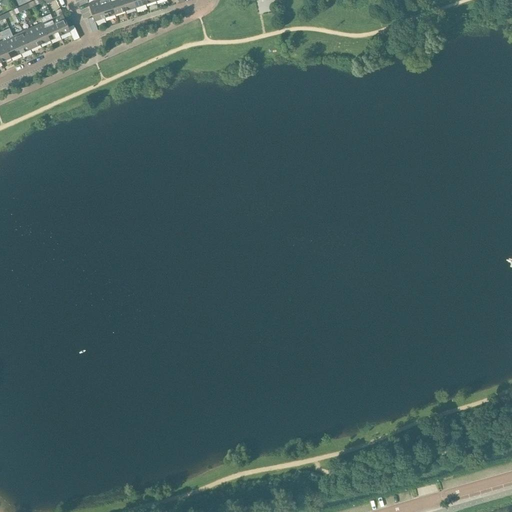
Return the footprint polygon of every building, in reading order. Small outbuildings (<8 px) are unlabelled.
[(5,0),(0,3),(4,12),(10,9),(6,0),(5,0)] [(88,19),(92,33),(98,31),(95,21),(105,18),(99,0),(88,4),(93,18),(88,19)] [(99,0),(105,18),(115,15),(110,0),(99,0)] [(110,0),(115,15),(125,11),(121,0),(110,0)] [(121,0),(125,11),(136,8),(132,0),(121,0)] [(23,6),(25,10),(35,6),(33,1),(23,6)] [(13,10),(15,15),(25,10),(23,6),(13,10)] [(70,32),(74,41),(80,38),(74,25),(69,28),(61,9),(56,11),(58,16),(53,19),(60,36),(70,32)] [(4,14),(6,19),(15,15),(13,10),(4,14)] [(60,36),(53,19),(51,14),(41,19),(43,23),(51,40),(60,36)] [(33,28),(41,45),(51,40),(43,23),(33,28)] [(13,37),(10,28),(0,32),(0,33),(4,41),(11,58),(21,54),(13,37)] [(23,32),(31,49),(41,45),(33,28),(23,32)] [(13,37),(21,54),(31,49),(23,32),(13,37)] [(0,42),(0,59),(1,63),(11,58),(4,41),(0,42)]
